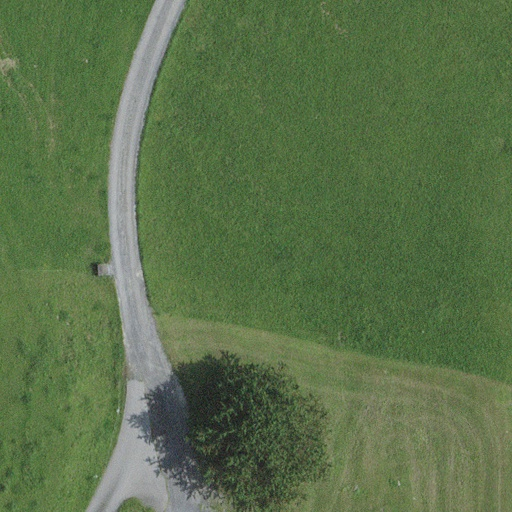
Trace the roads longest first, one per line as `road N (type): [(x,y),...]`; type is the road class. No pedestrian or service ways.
road 1 (track): [(199,511),(174,414),(140,343),(123,250),(131,102),(173,0)]
road 2 (track): [(99,511),(132,448),(140,343)]
